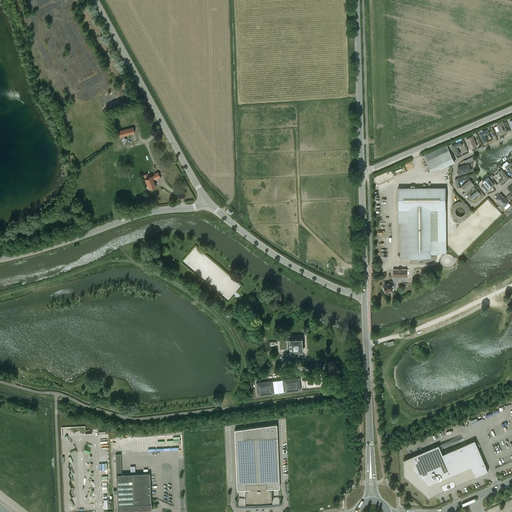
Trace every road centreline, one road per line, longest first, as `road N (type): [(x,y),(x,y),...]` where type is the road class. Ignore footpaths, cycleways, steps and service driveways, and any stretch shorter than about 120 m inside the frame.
road 1 (tertiary): [(206,198),(94,0)]
road 2 (unclassified): [(0,259),(206,198)]
road 3 (tertiary): [(373,500),(364,295)]
road 4 (tertiary): [(364,295),(271,253),(206,198)]
road 5 (tertiary): [(361,173),(356,0)]
road 6 (unclassified): [(361,173),(511,109)]
road 7 (track): [(366,342),(445,318),(511,285)]
road 8 (tertiary): [(364,295),(361,173)]
